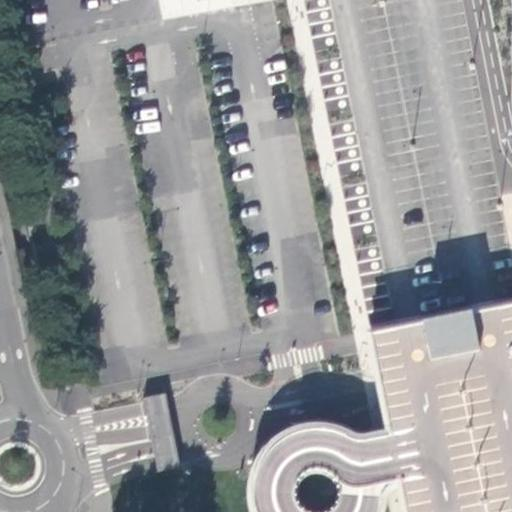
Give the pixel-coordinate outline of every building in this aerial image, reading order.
[(462,248),(409,0),(350,0),(409,258),(462,248)] [(511,242),(461,0),(434,0),(486,245),(511,242)] [(278,316),(228,57),(180,67),(229,325),(278,316)] [(190,332),(146,74),(100,83),(148,342),(190,332)] [(49,90),(30,96),(32,102),(51,97),(49,90)] [(32,102),(37,123),(57,117),(51,97),(32,102)] [(511,511),(511,303),(474,311),(405,324),(364,332),(373,380),(376,395),(382,432),(362,436),(352,434),(335,426),(323,425),(303,427),(288,432),(277,440),(270,447),(265,453),(254,470),(249,491),(248,511),(384,511),(387,504),(388,494),(397,490),(401,511),(511,511)] [(165,395),(142,400),(156,468),(157,472),(180,468),(179,464),(165,395)]
